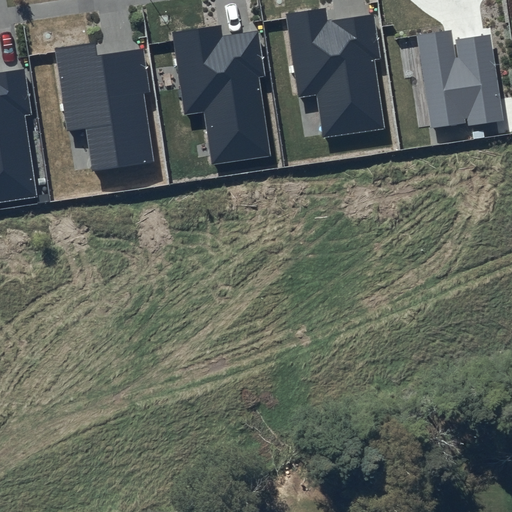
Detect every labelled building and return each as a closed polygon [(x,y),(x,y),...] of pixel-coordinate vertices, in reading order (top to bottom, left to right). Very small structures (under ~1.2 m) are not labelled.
[(325,8),(285,14),(298,98),(316,95),(323,138),(385,129),(375,60),(381,60),(373,14),(327,20),(325,8)] [(221,25),(173,32),(185,115),(203,112),(211,165),(271,156),(259,77),(265,76),(258,31),(222,35),(221,25)] [(489,35),(454,40),(453,30),(417,35),(432,130),(504,119),(489,35)] [(95,43),(54,48),(68,131),(85,129),(92,171),(153,162),(143,93),(150,92),(143,49),(97,56),(95,43)] [(0,202),(37,197),(25,116),(31,114),(24,68),(0,71),(0,202)] [(511,192),(506,155),(474,160),(485,226),(458,230),(464,263),(449,265),(456,314),(496,307),(497,311),(511,308),(511,192)] [(419,168),(385,173),(391,213),(360,218),(371,293),(394,289),(402,341),(445,334),(419,168)] [(322,175),(278,182),(283,216),(262,219),(267,250),(252,252),(257,281),(251,282),(256,314),(295,308),(300,340),(347,333),(322,175)] [(222,200),(189,205),(195,246),(180,249),(177,233),(144,238),(156,316),(185,311),(184,304),(194,302),(205,373),(247,367),(222,200)] [(114,214),(80,220),(86,259),(54,264),(65,335),(85,332),(94,386),(139,379),(114,214)] [(17,232),(0,235),(0,403),(42,397),(17,232)] [(422,479),(376,485),(379,511),(463,511),(461,489),(424,494),(422,479)] [(306,490),(252,498),(254,511),(347,511),(345,499),(309,505),(306,490)] [(511,511),(511,498),(484,502),(485,511),(511,511)]
